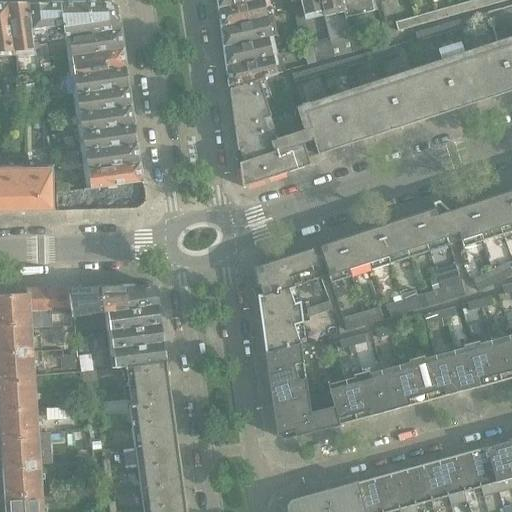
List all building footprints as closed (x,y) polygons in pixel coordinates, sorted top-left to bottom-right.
[(217,0),(219,10),(257,0),(217,0)] [(268,17),(264,0),(257,0),(219,10),(221,29),(268,17)] [(300,0),(284,0),(288,13),(294,11),(303,9),(300,0)] [(324,12),(320,0),(300,0),(303,9),(305,16),(324,12)] [(351,41),(345,17),(340,0),(320,0),(324,12),(330,39),(335,58),(354,52),(351,41)] [(377,10),(375,0),(340,0),(345,17),(377,10)] [(454,16),(503,3),(501,0),(478,0),(451,8),(454,16)] [(89,3),(60,4),(65,30),(66,38),(71,37),(93,34),(89,3)] [(112,3),(89,3),(93,34),(122,30),(118,8),(112,3)] [(60,4),(29,5),(34,34),(65,30),(60,4)] [(16,55),(9,5),(0,5),(0,56),(10,56),(16,55)] [(34,34),(29,5),(9,5),(16,55),(29,55),(37,55),(37,52),(40,51),(39,42),(35,42),(34,34)] [(511,6),(438,27),(440,35),(490,21),(499,49),(304,112),(309,129),(318,154),(318,156),(511,92),(511,6)] [(405,30),(454,16),(451,8),(403,21),(405,30)] [(303,9),(294,11),(297,30),(299,29),(307,27),(305,16),(303,9)] [(273,36),(268,17),(221,29),(224,47),(269,37),(273,36)] [(405,30),(403,21),(395,23),(398,32),(405,30)] [(307,27),(299,29),(303,49),(312,46),(311,43),(307,27)] [(440,35),(438,27),(415,34),(417,41),(440,35)] [(122,30),(93,34),(71,37),(74,56),(124,49),(122,30)] [(274,56),(269,37),(224,47),(226,67),(274,56)] [(330,39),(311,43),(312,46),(316,63),(335,58),(330,39)] [(358,39),(351,41),(354,52),(361,51),(358,39)] [(312,46),(303,49),(307,66),(316,63),(312,46)] [(344,69),(393,55),(391,47),(341,61),(344,69)] [(124,49),(74,56),(77,76),(127,69),(124,49)] [(278,75),(274,56),(226,67),(230,89),(230,90),(260,82),(266,80),(265,79),(278,75)] [(294,83),(344,69),(341,61),(292,75),(294,83)] [(127,69),(77,76),(79,94),(129,87),(127,69)] [(52,79),(43,80),(44,93),(54,92),(52,79)] [(0,93),(14,92),(12,80),(0,81),(0,93)] [(311,166),(308,157),(318,154),(309,129),(272,142),(265,120),(271,117),(260,82),(230,90),(238,152),(239,151),(241,164),(240,164),(243,188),(311,166)] [(129,87),(79,94),(82,113),(132,106),(129,87)] [(132,106),(82,113),(85,132),(134,125),(132,106)] [(134,125),(85,132),(88,150),(137,143),(134,125)] [(137,143),(88,150),(90,169),(140,162),(137,143)] [(140,162),(90,169),(93,188),(142,181),(140,162)] [(52,170),(0,171),(0,211),(53,211),(52,170)] [(463,249),(511,232),(511,191),(439,215),(437,208),(379,227),(391,264),(449,245),(447,239),(458,235),(463,249)] [(391,264),(379,227),(254,268),(257,288),(261,287),(263,295),(299,286),(328,276),(331,284),(391,264)] [(479,292),(511,275),(511,271),(508,263),(473,281),(479,292)] [(466,296),(462,284),(460,277),(439,283),(441,290),(424,295),(428,307),(466,296)] [(511,292),(511,284),(502,287),(504,295),(511,292)] [(151,286),(100,288),(104,314),(108,313),(159,307),(157,292),(151,286)] [(303,317),(299,286),(263,295),(258,297),(262,328),(303,317)] [(104,314),(100,288),(68,290),(71,313),(74,336),(86,334),(84,316),(104,314)] [(51,322),(50,290),(28,291),(28,296),(29,296),(30,323),(51,322)] [(71,313),(68,290),(50,290),(51,322),(69,322),(68,314),(71,313)] [(0,350),(32,348),(30,323),(29,296),(28,296),(0,297),(0,350)] [(497,304),(495,296),(467,304),(469,312),(481,309),(483,317),(493,315),(492,309),(490,309),(490,306),(497,304)] [(421,309),(417,297),(387,306),(391,318),(421,309)] [(332,310),(329,302),(306,309),(309,317),(332,310)] [(159,307),(108,313),(111,331),(162,325),(159,307)] [(384,321),(380,308),(343,319),(346,332),(384,321)] [(457,316),(455,308),(431,315),(433,322),(457,316)] [(306,343),(303,317),(262,328),(266,354),(301,345),(306,343)] [(164,343),(162,325),(111,331),(113,349),(164,343)] [(402,332),(400,325),(376,331),(378,339),(402,332)] [(88,346),(86,334),(74,336),(77,354),(86,353),(89,352),(88,346)] [(366,343),(364,335),(340,342),(342,350),(366,343)] [(381,414),(511,378),(511,335),(480,345),(479,342),(464,346),(464,349),(425,359),(424,357),(416,359),(409,361),(409,364),(370,374),(381,414)] [(167,361),(164,343),(113,349),(116,367),(167,361)] [(309,400),(301,345),(266,354),(273,405),(309,400)] [(324,360),(335,357),(332,346),(313,350),(318,373),(326,371),(324,360)] [(32,348),(0,350),(0,403),(0,407),(36,405),(32,348)] [(170,383),(167,363),(167,361),(116,367),(116,369),(126,368),(129,388),(170,383)] [(381,414),(370,374),(369,372),(354,376),(354,379),(365,418),(381,414)] [(365,418),(354,379),(344,381),(355,421),(365,418)] [(332,404),(326,380),(318,382),(325,407),(332,404)] [(355,421),(344,381),(328,386),(334,408),(339,426),(345,425),(345,424),(355,421)] [(175,417),(170,383),(129,388),(131,406),(129,406),(131,423),(175,417)] [(339,426),(334,408),(311,414),(309,400),(273,405),(277,437),(285,441),(339,426)] [(36,405),(0,407),(4,466),(40,463),(36,405)] [(181,467),(175,417),(131,423),(138,473),(181,467)] [(100,442),(93,443),(93,451),(101,450),(100,442)] [(511,442),(503,444),(511,476),(511,442)] [(511,489),(511,476),(503,444),(487,449),(500,493),(511,489)] [(500,493),(487,449),(471,453),(481,488),(483,498),(500,493)] [(481,488),(471,453),(455,458),(464,493),(481,488)] [(464,493),(455,458),(438,462),(448,497),(449,497),(451,507),(467,503),(464,493)] [(102,461),(104,474),(112,472),(110,460),(102,461)] [(448,497),(438,462),(422,466),(432,502),(448,497)] [(42,511),(40,463),(4,466),(7,511),(42,511)] [(432,502),(422,466),(406,471),(415,506),(432,502)] [(163,511),(187,510),(181,467),(138,473),(143,511),(163,511)] [(416,511),(415,506),(406,471),(390,475),(399,510),(399,511),(416,511)] [(112,472),(104,474),(106,486),(114,485),(112,472)] [(393,511),(399,510),(390,475),(373,480),(381,511),(393,511)] [(381,511),(373,480),(358,484),(357,483),(356,484),(363,511),(381,511)] [(363,511),(356,484),(340,488),(346,511),(363,511)] [(346,511),(340,488),(325,492),(329,511),(346,511)] [(291,501),(287,508),(287,511),(329,511),(325,492),(291,501)] [(108,503),(109,511),(117,511),(116,502),(108,503)]
